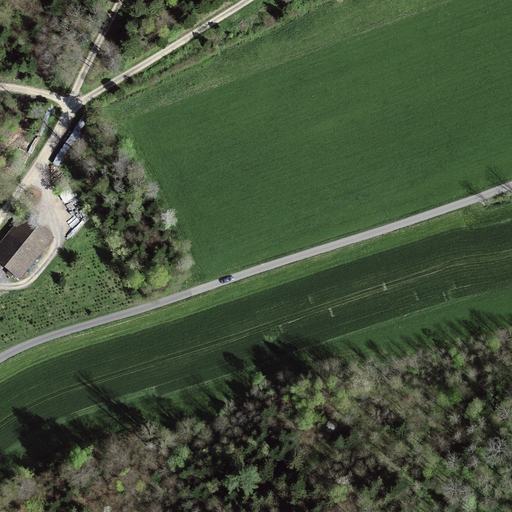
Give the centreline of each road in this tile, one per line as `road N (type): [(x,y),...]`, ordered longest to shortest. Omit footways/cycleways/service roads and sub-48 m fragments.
road 1 (residential): [(511,184),(0,357)]
road 2 (track): [(191,291),(107,117),(72,101)]
road 3 (track): [(72,101),(244,0)]
road 4 (track): [(0,216),(72,101)]
